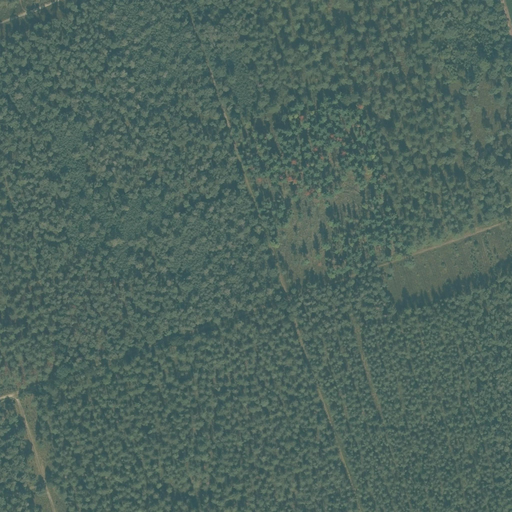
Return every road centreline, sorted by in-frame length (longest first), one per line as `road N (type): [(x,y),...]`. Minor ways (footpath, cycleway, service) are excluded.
road 1 (track): [(15,394),(287,298),(361,511)]
road 2 (track): [(287,298),(185,0)]
road 3 (track): [(53,511),(15,394),(0,399)]
